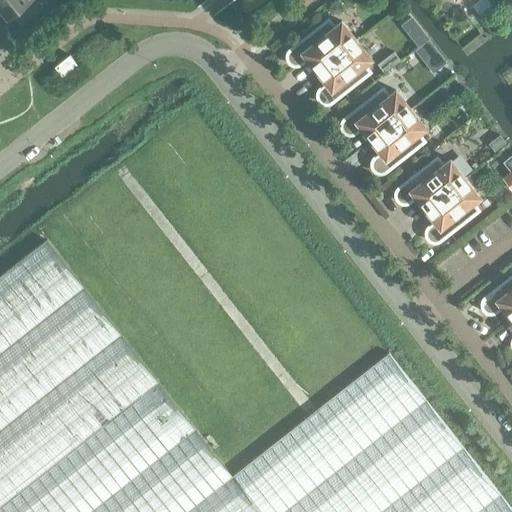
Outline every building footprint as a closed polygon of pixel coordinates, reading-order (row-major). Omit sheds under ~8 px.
[(0,0),(0,9),(7,19),(12,15),(21,27),(53,0),(0,0)] [(337,1),(328,8),(331,12),(339,13),(343,10),(337,1)] [(307,59),(316,69),(317,71),(362,35),(356,39),(341,21),(334,26),(329,20),(328,19),(290,48),(289,49),(288,51),(287,53),(287,54),(286,56),(287,58),(287,60),(288,61),(289,62),(289,63),(291,64),(292,64),(293,65),(295,65),(296,65),(299,65),(301,64),(307,59)] [(317,71),(326,82),(320,87),(318,89),(318,91),(317,92),(317,93),(317,95),(317,97),(318,98),(318,99),(320,101),(321,102),(323,103),(325,104),(326,104),(327,104),(329,103),(331,102),(332,102),(371,72),(370,71),(364,64),(371,59),(357,40),(363,36),(362,35),(317,71)] [(429,39),(416,49),(425,60),(438,51),(429,39)] [(394,50),(377,63),(384,72),(400,59),(394,50)] [(78,65),(70,55),(56,67),(64,76),(78,65)] [(362,128),(370,138),(371,140),(416,104),(410,108),(396,90),(389,95),(383,89),(383,88),(344,118),(343,118),(342,120),(342,121),(341,122),(341,124),(341,125),(341,127),(342,128),(342,129),(343,131),(345,132),(346,133),(347,133),(349,134),(351,134),(352,134),(353,134),(355,133),(356,132),(362,128)] [(371,140),(381,152),(374,156),(373,157),(373,158),(372,160),(371,162),(371,163),(371,165),(372,167),(372,168),(373,169),(374,170),(376,172),(377,172),(379,173),(381,173),(383,172),(385,172),(386,171),(425,141),(424,140),(418,133),(425,128),(411,109),(417,105),(416,104),(371,140)] [(500,134),(488,143),(494,151),(506,142),(500,134)] [(511,154),(503,162),(511,171),(503,177),(511,188),(511,154)] [(416,197),(425,208),(425,209),(471,173),(470,173),(464,177),(450,159),(443,165),(437,158),(438,158),(437,157),(398,187),(397,188),(396,189),(396,191),(395,192),(395,193),(395,195),(395,197),(396,198),(397,199),(398,201),(399,202),(400,202),(402,203),(404,203),(406,203),(408,203),(409,202),(410,201),(416,197)] [(425,209),(435,221),(429,226),(427,228),(426,229),(425,231),(425,233),(425,234),(426,235),(426,236),(427,237),(428,239),(430,241),(432,241),(433,242),(435,242),(437,242),(439,241),(441,240),(479,210),(478,209),(473,202),(480,197),(465,178),(471,174),(471,173),(425,209)] [(0,511),(511,511),(511,508),(388,352),(232,475),(47,241),(0,277),(0,511)] [(502,306),(511,317),(511,318),(511,275),(484,297),(483,298),(482,299),(482,300),(481,302),(481,303),(481,305),(482,307),(482,308),(483,309),(484,311),(486,312),(488,313),(490,313),(492,313),(493,313),(495,312),(496,311),(502,306)]
